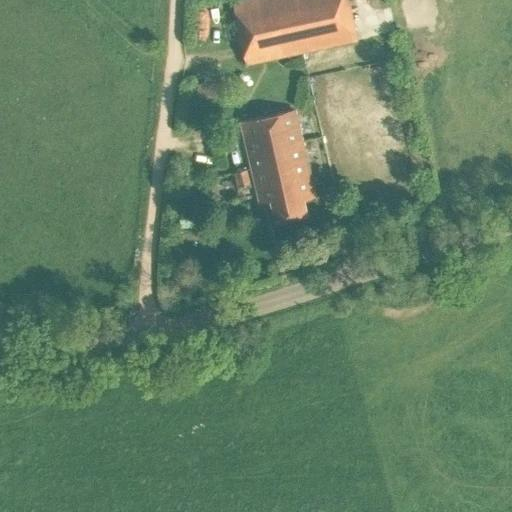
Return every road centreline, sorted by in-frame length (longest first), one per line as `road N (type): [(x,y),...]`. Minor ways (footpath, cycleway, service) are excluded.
road 1 (residential): [(144,333),(265,304),(511,223)]
road 2 (unclassified): [(144,333),(176,0)]
road 3 (residential): [(0,346),(144,333)]
